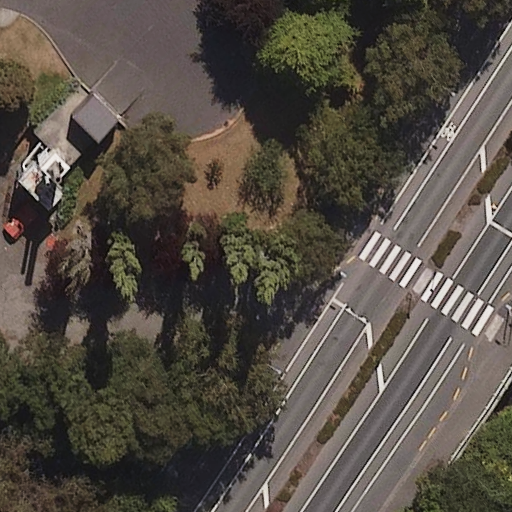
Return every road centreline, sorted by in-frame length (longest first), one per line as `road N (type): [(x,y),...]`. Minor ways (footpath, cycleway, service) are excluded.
road 1 (secondary): [(215,511),(511,69)]
road 2 (secondary): [(511,213),(320,511)]
